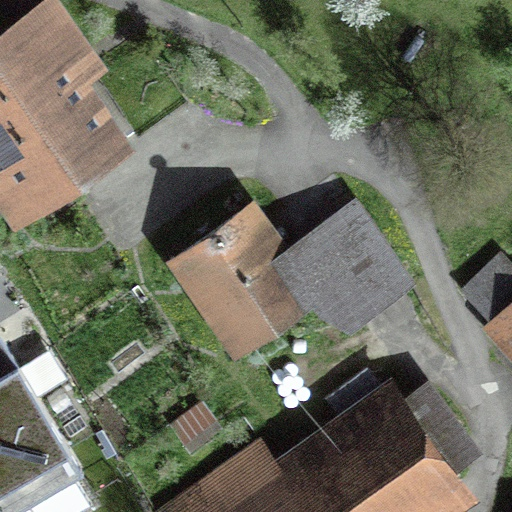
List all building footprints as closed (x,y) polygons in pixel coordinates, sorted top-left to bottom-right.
[(0,169),(31,208),(122,138),(37,29),(0,57),(0,169)] [(183,90),(151,41),(103,72),(136,121),(183,90)] [(186,274),(257,368),(312,327),(335,359),(433,285),(370,201),(297,255),(266,214),(186,274)] [(135,511),(34,332),(0,354),(0,511),(135,511)] [(171,511),(449,511),(481,488),(377,354),(171,511)]
